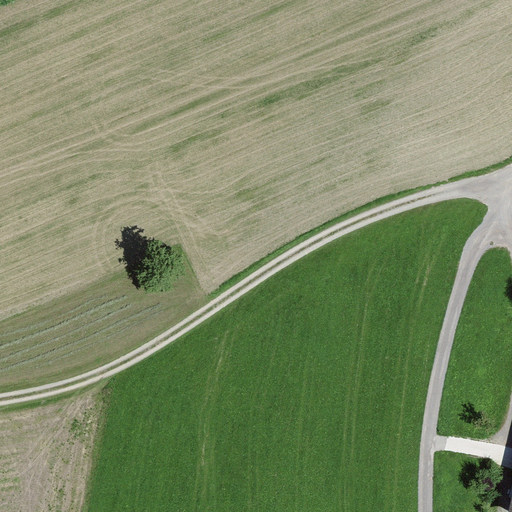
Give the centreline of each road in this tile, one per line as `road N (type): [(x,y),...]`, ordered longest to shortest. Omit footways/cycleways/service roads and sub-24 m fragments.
road 1 (track): [(511,180),(403,203),(344,227),(116,364),(0,395)]
road 2 (track): [(427,511),(430,431),(455,302),(473,250),(511,184)]
